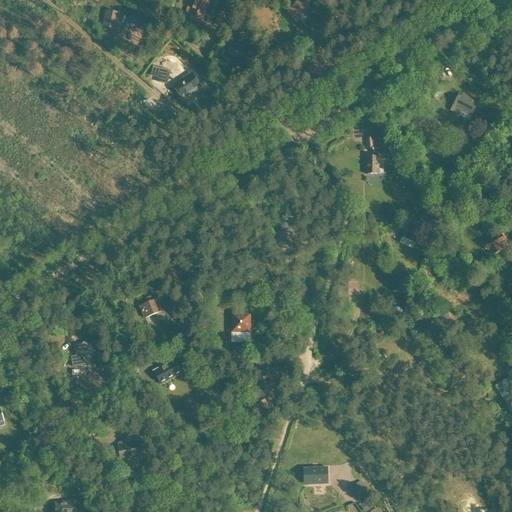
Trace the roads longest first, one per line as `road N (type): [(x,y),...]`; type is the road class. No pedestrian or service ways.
road 1 (track): [(258,511),(343,240),(343,206),(297,139),(136,0)]
road 2 (track): [(0,316),(115,240),(205,213),(380,67),(494,0)]
road 3 (track): [(0,329),(69,415),(83,455),(100,472),(242,511)]
road 4 (track): [(240,185),(36,0)]
road 5 (track): [(300,386),(387,368),(460,386)]
road 6 (track): [(368,79),(442,200)]
road 7 (track): [(362,261),(350,306),(304,375)]
